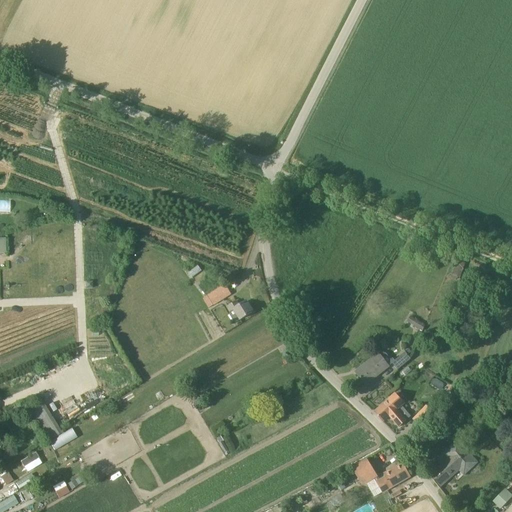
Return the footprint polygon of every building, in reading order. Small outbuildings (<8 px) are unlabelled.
[(225,286),(215,293),(208,297),(214,306),(221,302),(231,295),(225,286)] [(247,302),(240,306),(237,302),(229,307),(232,312),(235,311),(241,321),(254,313),(247,302)] [(410,316),(407,322),(422,331),(425,325),(410,316)] [(398,370),(411,359),(408,356),(406,353),(405,352),(395,361),(392,363),(392,364),(398,370)] [(388,367),(390,366),(379,353),(355,372),(366,385),(388,367)] [(194,377),(197,383),(203,379),(200,374),(194,377)] [(453,393),(456,389),(451,385),(447,390),(453,393)] [(397,410),(403,404),(394,394),(387,400),(388,401),(375,413),(383,422),(389,417),(398,427),(406,420),(397,410)] [(191,398),(195,406),(201,402),(196,395),(191,398)] [(40,399),(26,408),(47,442),(61,433),(40,399)] [(434,413),(426,405),(412,420),(421,428),(434,413)] [(59,447),(55,441),(49,445),(52,451),(59,447)] [(223,442),(219,444),(225,453),(228,451),(223,442)] [(457,443),(445,453),(450,459),(430,477),(439,487),(457,471),(471,458),(457,443)] [(21,462),(24,467),(31,463),(39,458),(36,453),(21,462)] [(367,460),(357,466),(353,468),(363,485),(367,483),(378,476),(367,460)] [(411,477),(403,464),(384,475),(386,478),(377,482),(383,492),(391,487),(391,488),(411,477)] [(8,472),(0,477),(6,485),(13,481),(8,472)] [(31,474),(16,484),(19,489),(35,480),(31,474)] [(511,495),(505,489),(493,502),(500,509),(511,497),(511,495)] [(0,511),(1,511),(18,503),(13,495),(0,503),(0,511)] [(336,497),(340,505),(345,502),(341,495),(336,497)]
